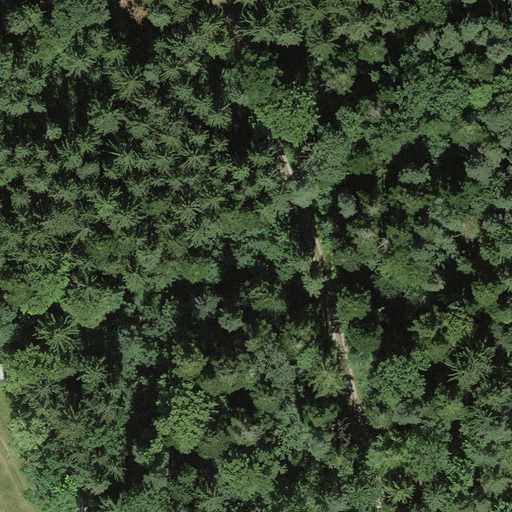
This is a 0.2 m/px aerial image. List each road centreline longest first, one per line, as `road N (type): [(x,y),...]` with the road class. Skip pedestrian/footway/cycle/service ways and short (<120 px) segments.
road 1 (track): [(373,511),(333,308),(242,66),(229,0)]
road 2 (track): [(0,341),(42,273),(89,164),(165,46),(208,0)]
road 3 (track): [(0,395),(73,511)]
